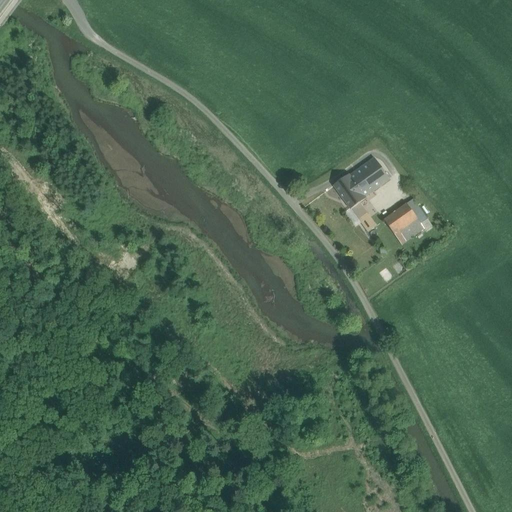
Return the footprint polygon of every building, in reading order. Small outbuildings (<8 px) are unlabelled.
[(375,159),(354,174),(369,195),(390,180),(375,159)] [(349,176),(334,187),(351,210),(351,209),(359,220),(367,214),(360,203),(366,199),(365,198),(369,195),(354,174),(350,177),(349,176)] [(427,220),(413,200),(407,204),(417,219),(421,224),(427,220)] [(407,204),(384,221),(395,235),(417,219),(407,204)] [(351,209),(351,210),(347,212),(357,225),(361,222),(359,220),(351,209)] [(367,214),(359,220),(361,222),(368,233),(376,227),(367,214)] [(417,219),(395,235),(402,245),(425,229),(421,224),(417,219)]
